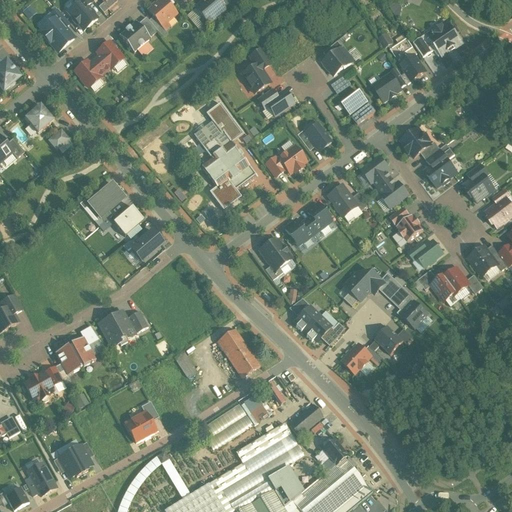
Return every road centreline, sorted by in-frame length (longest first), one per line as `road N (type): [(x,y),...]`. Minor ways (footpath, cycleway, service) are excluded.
road 1 (residential): [(295,357),(41,511)]
road 2 (residential): [(184,240),(143,278),(0,366)]
road 3 (residential): [(46,78),(184,240)]
road 4 (residential): [(207,266),(354,155)]
road 5 (residential): [(375,139),(511,33)]
road 6 (residential): [(423,503),(316,376)]
road 7 (residential): [(375,139),(452,240)]
road 8 (residential): [(295,357),(207,266)]
